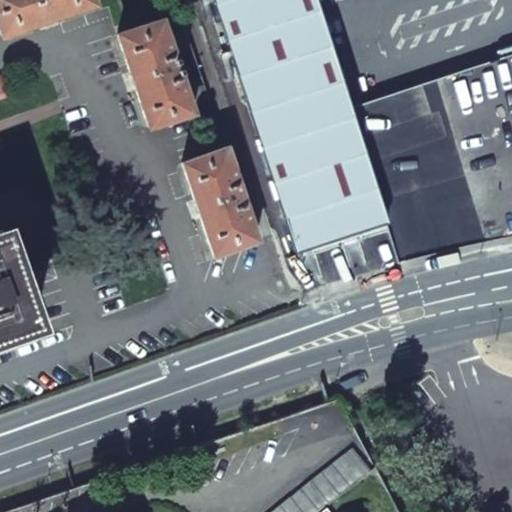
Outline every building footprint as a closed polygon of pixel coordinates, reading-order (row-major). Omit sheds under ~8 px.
[(0,0),(0,30),(2,36),(44,22),(94,5),(91,0),(0,0)] [(211,0),(295,253),(385,223),(387,223),(360,144),(349,111),(318,20),(311,0),(211,0)] [(210,110),(179,14),(167,18),(160,20),(192,116),(210,110)] [(134,82),(149,130),(192,116),(160,20),(118,34),(134,82)] [(511,82),(504,58),(349,111),(360,144),(387,223),(385,223),(400,265),(414,261),(470,247),(511,237),(511,82)] [(197,208),(212,255),(255,240),(224,147),(180,161),(197,208)] [(0,344),(2,344),(25,335),(24,328),(33,325),(31,313),(37,311),(11,240),(6,242),(1,230),(0,230),(0,344)] [(316,511),(369,469),(352,448),(272,511),(316,511)]
